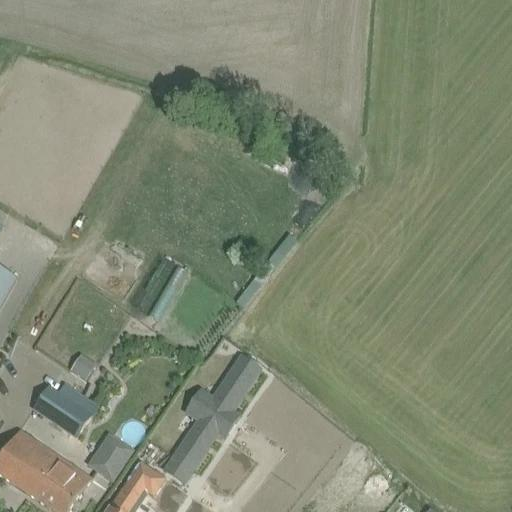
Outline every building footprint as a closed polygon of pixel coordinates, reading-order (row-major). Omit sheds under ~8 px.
[(152,315),(161,320),(186,272),(176,267),(152,315)] [(0,310),(17,281),(0,271),(0,310)] [(97,367),(82,357),(71,372),(86,383),(97,367)] [(199,423),(174,459),(194,473),(218,436),(225,441),(240,419),(233,414),(261,372),(242,359),(214,401),(201,392),(186,415),(199,423)] [(93,417),(72,402),(51,387),(33,411),(77,441),(93,417)] [(72,511),(93,481),(21,433),(0,464),(0,477),(51,511),(72,511)] [(112,487),(133,454),(114,441),(106,437),(85,470),(112,487)] [(109,511),(135,511),(147,494),(153,498),(166,480),(142,463),(109,511)]
